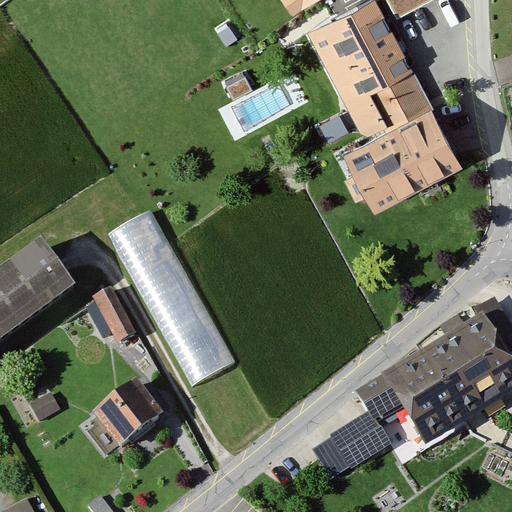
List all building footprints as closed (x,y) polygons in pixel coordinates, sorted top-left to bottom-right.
[(391,0),(398,11),(419,0),(391,0)] [(389,14),(320,48),(367,142),(353,149),(382,205),(474,159),(443,98),(433,102),(389,14)] [(147,210),(112,228),(191,383),(236,360),(212,313),(203,318),(147,210)] [(0,345),(73,292),(41,249),(0,279),(0,345)] [(109,291),(94,299),(117,344),(131,337),(109,291)] [(511,347),(491,313),(358,391),(370,412),(333,433),(352,466),(391,444),(378,422),(405,406),(432,450),(511,402),(511,347)] [(131,384),(95,407),(117,440),(154,421),(131,384)] [(114,511),(100,494),(89,504),(95,511),(114,511)] [(35,511),(29,500),(4,511),(35,511)]
